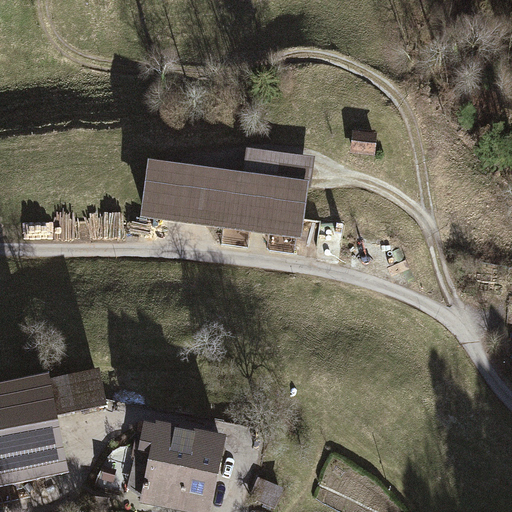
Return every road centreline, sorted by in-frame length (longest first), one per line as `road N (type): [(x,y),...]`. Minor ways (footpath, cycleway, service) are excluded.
road 1 (track): [(430,229),(410,119),(392,90),(369,74),(300,55),(183,71),(80,59),(52,35),(43,0)]
road 2 (track): [(319,172),(373,183),(421,217),(456,324)]
